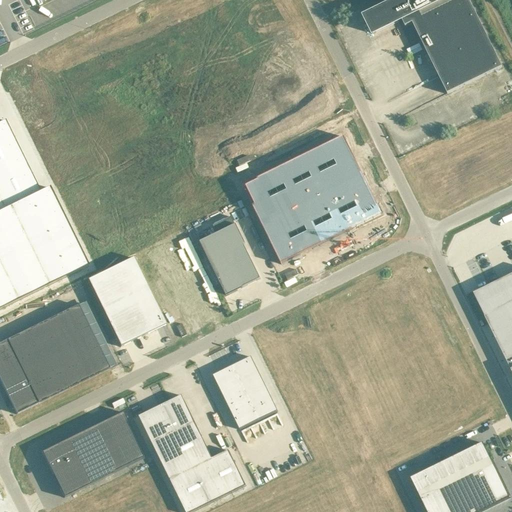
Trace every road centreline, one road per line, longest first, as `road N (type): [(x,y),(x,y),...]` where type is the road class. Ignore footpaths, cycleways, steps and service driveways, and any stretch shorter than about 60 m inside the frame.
road 1 (unclassified): [(428,234),(0,443)]
road 2 (unclassified): [(428,234),(310,0)]
road 3 (unclassified): [(511,404),(428,234)]
road 4 (unclassified): [(0,63),(127,0)]
